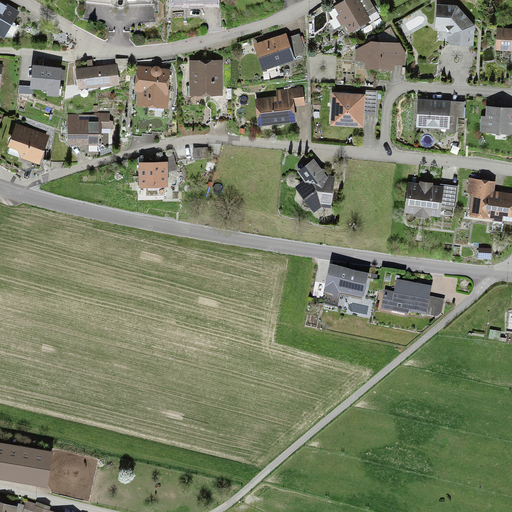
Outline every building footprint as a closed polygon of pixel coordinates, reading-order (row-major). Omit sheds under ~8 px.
[(86,0),(87,4),(113,8),(114,2),(123,2),(124,9),(150,7),(150,0),(86,0)] [(215,0),(170,0),(171,10),(215,9),(215,0)] [(348,0),(332,9),(347,35),(369,22),(367,18),(356,0),(348,0)] [(366,0),(356,0),(367,18),(375,14),(366,0)] [(15,13),(0,4),(0,35),(1,36),(15,13)] [(456,7),(435,6),(434,28),(444,28),(450,36),(450,47),(471,48),(473,27),(456,7)] [(511,31),(497,31),(496,52),(511,53),(511,65),(511,66),(511,31)] [(294,63),(285,36),(252,47),(262,74),(294,63)] [(298,37),(287,40),(293,59),(304,56),(298,37)] [(399,45),(368,43),(354,53),(353,63),(364,64),(364,71),(393,73),(393,67),(404,68),(405,55),(399,45)] [(223,64),(189,64),(189,98),(223,98),(223,64)] [(59,70),(32,67),(29,92),(56,95),(59,70)] [(115,67),(74,71),(76,93),(118,88),(115,67)] [(170,70),(137,68),(134,107),(167,109),(170,70)] [(275,99),(253,102),(257,129),(295,124),(293,109),(304,108),(302,90),(274,93),(275,99)] [(364,96),(330,95),(329,127),(362,129),(364,96)] [(450,104),(417,102),(415,130),(448,132),(450,104)] [(511,111),(484,109),(483,136),(511,137),(511,111)] [(112,117),(66,116),(66,147),(99,147),(99,131),(112,132),(112,117)] [(48,138),(15,126),(5,155),(38,166),(48,138)] [(207,150),(192,151),(193,161),(208,160),(207,150)] [(313,161),(297,173),(304,182),(294,189),(311,213),(320,206),(329,207),(332,178),(325,178),(313,161)] [(166,165),(136,165),(136,190),(166,190),(166,165)] [(495,183),(472,181),(467,219),(492,221),(493,217),(511,219),(511,195),(493,194),(495,183)] [(457,190),(406,184),(402,216),(454,222),(457,190)] [(490,249),(479,249),(479,257),(491,257),(490,249)] [(331,271),(325,306),(336,308),(338,294),(363,298),(367,278),(331,271)] [(385,296),(383,306),(426,314),(430,291),(396,285),(394,298),(385,296)] [(14,446),(0,443),(0,474),(8,476),(14,446)] [(17,511),(19,506),(0,501),(0,511),(17,511)] [(37,505),(26,501),(22,511),(34,511),(36,508),(37,505)]
